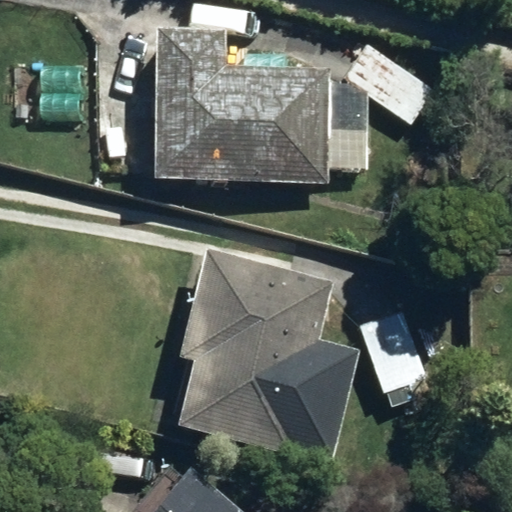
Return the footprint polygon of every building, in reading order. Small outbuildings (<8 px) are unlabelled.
[(134,178),(315,181),(317,66),(204,64),(205,31),(138,30),(134,178)] [(344,86),(359,96),(401,125),(426,90),(354,41),(330,77),(344,86)] [(159,424),(277,454),(322,282),(189,249),(161,359),(175,362),(159,424)] [(348,317),(382,407),(423,392),(388,301),(348,317)] [(230,511),(171,464),(164,473),(153,465),(114,511),(230,511)]
